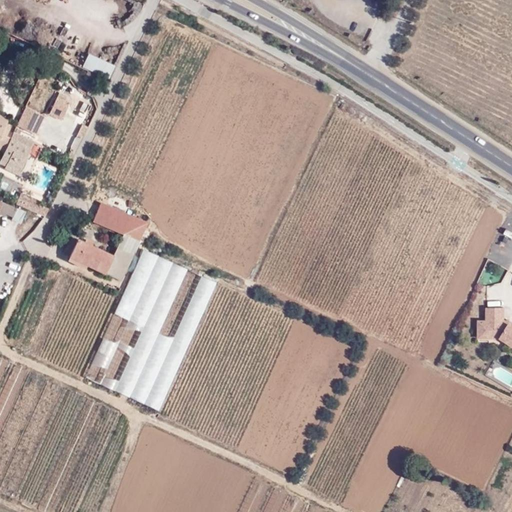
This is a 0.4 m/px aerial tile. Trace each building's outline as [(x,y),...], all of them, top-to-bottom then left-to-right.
[(110,64),(87,53),(83,64),(106,75),(110,64)] [(68,102),(55,96),(47,111),(61,118),(68,102)] [(25,102),(16,121),(37,131),(46,112),(25,102)] [(0,152),(1,153),(9,135),(5,133),(9,123),(5,121),(8,117),(0,113),(0,152)] [(1,153),(0,154),(0,161),(5,164),(7,158),(21,164),(32,140),(17,133),(15,137),(9,135),(1,153)] [(7,158),(5,164),(3,167),(17,173),(21,164),(7,158)] [(49,205),(20,193),(15,204),(44,216),(49,205)] [(149,221),(100,202),(93,221),(142,240),(149,221)] [(0,213),(10,218),(15,210),(0,203),(0,213)] [(15,210),(10,218),(9,220),(19,225),(24,214),(15,210)] [(72,225),(55,217),(52,225),(69,232),(72,225)] [(69,256),(76,238),(70,234),(61,252),(69,256)] [(131,253),(136,242),(123,236),(119,246),(131,253)] [(119,279),(131,253),(119,246),(116,246),(112,254),(76,238),(69,256),(119,279)] [(159,407),(216,278),(143,245),(142,245),(86,375),(159,407)] [(486,308),(485,322),(485,336),(500,336),(511,343),(511,327),(502,321),(502,309),(486,308)] [(485,336),(485,322),(477,322),(477,336),(485,336)]
